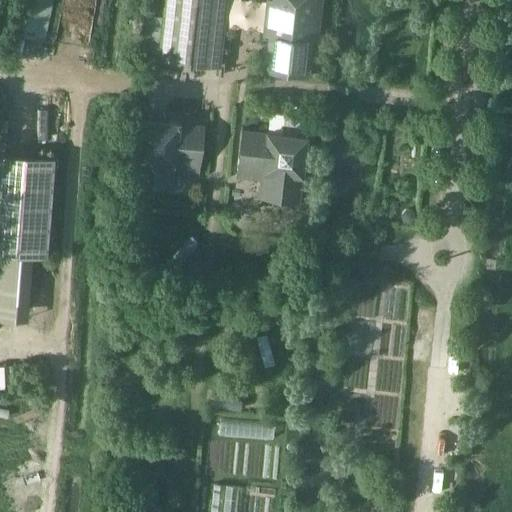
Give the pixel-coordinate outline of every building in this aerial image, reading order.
[(22,0),(15,32),(45,39),(54,0),(22,0)] [(147,0),(142,53),(159,55),(158,60),(220,66),(226,0),(147,0)] [(312,40),(316,41),(320,0),(268,0),(264,35),(269,36),(265,72),(308,76),(312,40)] [(171,186),(173,170),(198,172),(204,125),(139,117),(132,182),(171,186)] [(241,129),(236,176),(261,179),(259,197),(299,201),(307,136),(241,129)] [(212,484),(208,511),(236,511),(240,488),(212,484)]
